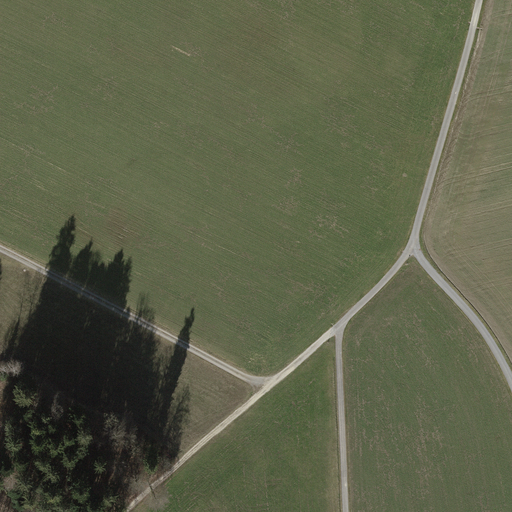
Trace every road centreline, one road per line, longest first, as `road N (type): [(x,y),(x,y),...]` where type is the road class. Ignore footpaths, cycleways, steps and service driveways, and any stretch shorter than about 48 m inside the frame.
road 1 (track): [(0,249),(268,387)]
road 2 (track): [(340,326),(125,511)]
road 3 (track): [(479,0),(413,245)]
road 4 (track): [(340,326),(346,511)]
road 5 (track): [(413,245),(483,329),(511,383)]
